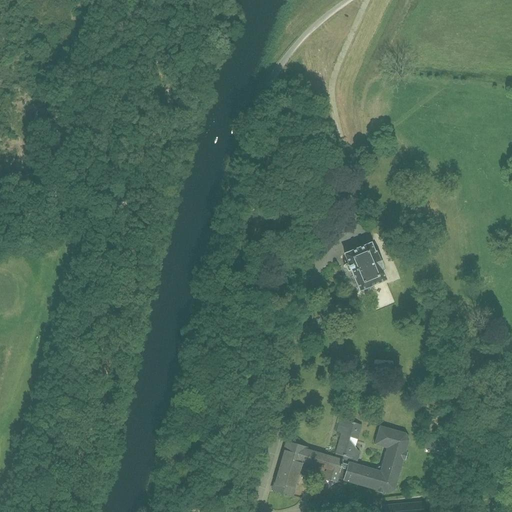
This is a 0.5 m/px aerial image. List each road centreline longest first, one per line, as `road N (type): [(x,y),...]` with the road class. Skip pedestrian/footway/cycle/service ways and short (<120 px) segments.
road 1 (track): [(75,511),(109,377),(106,307),(129,268),(129,238),(112,193),(49,201)]
road 2 (track): [(112,193),(143,172),(165,70),(184,27),(212,0)]
road 3 (track): [(49,201),(82,78),(139,0)]
